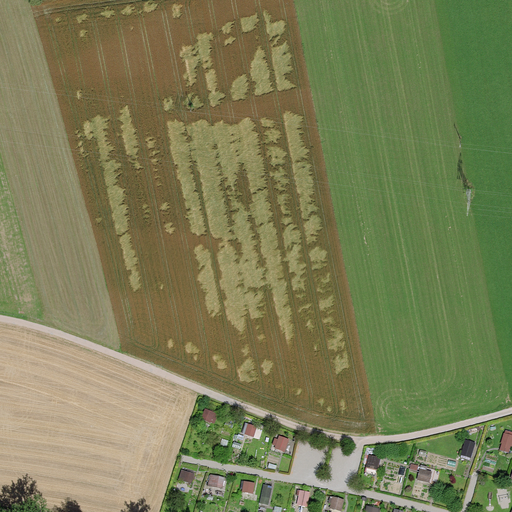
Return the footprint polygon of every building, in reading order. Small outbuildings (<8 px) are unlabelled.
[(215,413),(205,408),(201,418),(210,422),(215,413)] [(258,427),(248,424),(245,434),(254,437),(258,427)] [(511,444),(511,431),(505,430),(500,449),(510,452),(511,444)] [(290,440),(279,436),(274,448),(285,452),(290,440)] [(476,443),(466,440),(461,455),(472,458),(476,443)] [(381,458),(368,456),(366,468),(378,471),(381,458)] [(432,471),(420,468),(417,479),(430,482),(432,471)] [(194,473),(182,469),(178,478),(191,483),(194,473)] [(225,477),(211,474),(208,484),(222,488),(225,477)] [(256,483),(243,481),(241,491),(254,493),(256,483)] [(273,486),(264,484),(260,502),(269,504),(273,486)] [(310,492),(300,490),(297,505),(308,507),(310,492)] [(344,499),(333,496),(330,508),(341,511),(344,499)]
